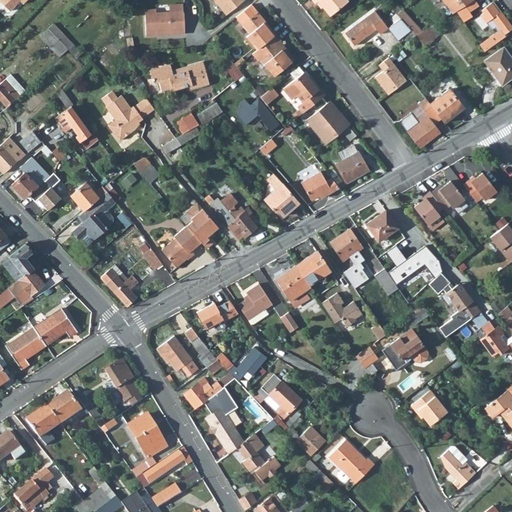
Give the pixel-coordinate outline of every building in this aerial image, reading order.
[(214,0),(226,14),(243,0),(214,0)] [(330,15),(347,1),(346,0),(312,0),(315,3),(318,0),(330,15)] [(442,0),(452,13),(456,10),(464,5),(471,0),(442,0)] [(511,27),(511,26),(500,11),(499,12),(491,2),(481,10),(483,12),(480,15),(489,27),(491,28),(493,28),(494,27),(495,26),(498,30),(479,44),(484,51),(505,36),(504,34),(511,27)] [(168,4),(168,12),(182,11),(182,3),(168,4)] [(397,14),(401,10),(395,4),(391,7),(396,13),(397,14)] [(464,5),(456,10),(463,21),(472,16),(464,5)] [(145,35),(156,34),(156,32),(165,32),(165,34),(184,33),(183,11),(182,11),(168,12),(155,12),(155,9),(144,9),(145,35)] [(415,35),(422,31),(402,9),(401,10),(397,14),(410,29),(415,35)] [(354,45),(376,28),(379,33),(387,27),(374,10),(344,32),(354,45)] [(256,49),(276,34),(270,27),(268,28),(263,23),(265,21),(257,11),(242,24),(249,33),(246,36),(256,49)] [(397,40),(405,34),(410,29),(397,14),(396,13),(390,18),(394,23),(387,27),(397,40)] [(52,23),(40,36),(59,56),(68,49),(53,33),(57,29),(52,23)] [(424,46),(434,38),(426,28),(422,31),(415,35),(424,46)] [(68,49),(76,58),(81,54),(57,29),(53,33),(68,49)] [(405,34),(409,39),(415,35),(410,29),(405,34)] [(273,77),(294,59),(288,51),(285,54),(282,50),(283,49),(278,43),(280,42),(281,40),(276,34),(256,49),(251,54),(256,61),(258,59),(273,77)] [(285,54),(288,51),(280,42),(278,43),(283,49),(282,50),(285,54)] [(501,85),(511,76),(511,59),(503,46),(484,60),(501,85)] [(393,63),(388,57),(384,60),(378,64),(383,70),(393,63)] [(161,90),(172,87),(175,86),(176,88),(189,85),(190,88),(209,83),(202,61),(171,70),(170,64),(149,69),(152,81),(153,81),(154,82),(159,81),(161,90)] [(375,77),(388,94),(402,83),(406,80),(393,63),(383,70),(375,77)] [(304,111),(324,94),(319,88),(317,89),(302,72),(282,89),(291,99),(296,95),(301,102),(299,104),(304,111)] [(0,99),(6,106),(24,90),(10,74),(0,83),(0,99)] [(265,103),(277,94),(272,88),(260,97),(265,103)] [(444,122),(463,107),(448,88),(429,103),(441,117),(444,122)] [(62,89),(56,93),(67,108),(71,105),(73,103),(62,89)] [(111,91),(107,93),(113,100),(116,98),(111,91)] [(119,140),(134,129),(132,126),(138,122),(142,118),(141,118),(154,109),(146,98),(133,107),(133,106),(130,108),(121,95),(116,98),(113,100),(107,93),(100,99),(105,106),(115,119),(115,122),(113,122),(112,121),(107,124),(119,140)] [(239,105),(233,109),(243,123),(253,115),(252,114),(255,111),(256,112),(270,130),(278,123),(256,96),(248,103),(243,97),(237,102),(239,105)] [(433,123),(441,117),(429,103),(425,98),(418,103),(427,114),(433,123)] [(200,111),(206,120),(222,110),(215,102),(200,111)] [(426,115),(427,114),(418,103),(418,104),(426,115)] [(54,117),(64,132),(71,126),(77,134),(75,136),(79,141),(80,140),(90,133),(71,105),(67,108),(61,112),(56,116),(54,117)] [(327,143),(342,130),(348,125),(332,105),(310,122),(327,143)] [(201,128),(204,126),(202,123),(206,120),(200,111),(193,116),(198,124),(201,128)] [(419,148),(440,131),(433,123),(427,114),(426,115),(417,122),(409,112),(398,121),(406,130),(419,148)] [(284,136),(291,130),(292,132),(293,131),(289,125),(285,128),(286,129),(281,133),(284,136)] [(350,140),(356,135),(348,125),(342,130),(350,140)] [(165,153),(200,133),(196,126),(175,138),(161,146),(165,153)] [(32,130),(19,140),(23,145),(28,151),(40,141),(34,132),(32,130)] [(90,133),(80,140),(86,148),(97,139),(92,131),(90,133)] [(3,143),(0,145),(0,169),(3,173),(18,159),(19,159),(24,154),(8,137),(3,143)] [(275,145),(270,139),(259,148),(264,155),(275,145)] [(353,144),(338,152),(342,160),(357,151),(353,144)] [(44,146),(30,158),(36,165),(52,152),(45,145),(44,146)] [(58,160),(66,156),(59,145),(52,152),(58,160)] [(346,182),(368,170),(357,151),(342,160),(335,164),(346,182)] [(140,171),(149,162),(144,156),(133,163),(140,171)] [(140,171),(150,182),(159,174),(149,162),(140,171)] [(310,199),(318,195),(320,197),(338,187),(331,178),(326,181),(320,171),(301,182),(310,199)] [(496,190),(482,171),(474,177),(470,181),(468,179),(462,184),(476,202),(482,197),(484,200),(496,190)] [(25,172),(11,185),(23,198),(28,194),(37,185),(25,172)] [(37,185),(28,194),(35,201),(38,198),(48,209),(61,198),(51,187),(60,179),(53,172),(45,180),(44,180),(37,185)] [(273,173),(267,178),(276,188),(282,182),(273,173)] [(431,192),(443,207),(444,209),(450,205),(452,207),(464,198),(450,180),(443,186),(438,189),(437,187),(431,192)] [(86,182),(71,195),(84,210),(87,208),(99,197),(106,191),(103,187),(102,185),(94,191),(86,182)] [(283,216),(299,202),(282,182),(276,188),(264,198),(274,210),(277,208),(283,216)] [(431,192),(429,190),(423,195),(425,197),(420,201),(413,206),(427,224),(439,215),(437,212),(443,207),(431,192)] [(99,197),(87,208),(92,214),(72,231),(79,239),(86,232),(92,239),(106,227),(112,221),(112,217),(106,209),(115,201),(106,191),(99,197)] [(245,237),(257,227),(241,207),(238,209),(236,209),(233,207),(234,204),(237,202),(230,193),(221,201),(218,197),(214,200),(210,204),(227,225),(226,225),(238,239),(243,235),(245,237)] [(214,200),(209,195),(204,198),(209,204),(210,204),(214,200)] [(206,248),(212,243),(207,236),(218,227),(202,208),(197,202),(185,212),(190,218),(192,220),(186,225),(201,241),(206,248)] [(398,227),(385,210),(365,223),(378,241),(398,227)] [(432,230),(444,221),(439,215),(427,224),(432,230)] [(511,259),(511,227),(508,222),(498,230),(489,236),(507,259),(509,262),(511,259)] [(176,267),(188,257),(186,254),(201,241),(186,225),(174,236),(175,237),(161,249),(176,267)] [(0,249),(11,241),(0,228),(0,249)] [(362,246),(350,228),(329,242),(342,260),(348,256),(354,264),(343,272),(354,287),(368,277),(361,268),(363,267),(359,262),(364,259),(357,250),(362,246)] [(33,267),(24,257),(31,252),(24,243),(9,256),(24,274),(32,268),(33,267)] [(139,247),(143,253),(149,248),(145,243),(139,247)] [(397,244),(387,251),(397,264),(406,257),(397,244)] [(154,269),(162,263),(150,247),(149,248),(143,253),(142,253),(154,269)] [(296,264),(309,284),(330,271),(317,251),(296,264)] [(451,259),(457,255),(454,251),(448,255),(451,259)] [(16,280),(24,274),(9,256),(1,262),(16,280)] [(80,267),(84,271),(96,261),(92,257),(80,267)] [(501,268),(509,262),(507,259),(499,265),(501,268)] [(461,271),(467,266),(463,261),(457,266),(461,271)] [(115,263),(100,276),(127,305),(136,297),(129,289),(137,281),(131,274),(127,278),(115,263)] [(309,284),(296,264),(275,278),(290,300),(303,291),(310,286),(309,284)] [(393,280),(397,277),(390,267),(386,270),(393,280)] [(45,285),(32,268),(24,274),(16,280),(0,293),(0,302),(2,304),(14,295),(21,303),(21,302),(23,305),(33,298),(31,295),(45,285)] [(386,270),(384,268),(374,275),(383,287),(393,280),(386,270)] [(401,288),(401,284),(397,277),(393,280),(397,286),(399,289),(401,288)] [(397,286),(393,280),(383,287),(387,293),(397,286)] [(258,283),(246,292),(247,294),(249,297),(245,299),(238,304),(248,319),(265,308),(272,303),(258,283)] [(466,321),(480,311),(461,285),(456,285),(445,292),(466,321)] [(48,288),(42,292),(45,296),(51,292),(48,288)] [(306,296),(303,291),(290,300),(295,306),(304,301),(303,299),(306,296)] [(337,292),(321,303),(334,322),(340,318),(346,326),(355,320),(354,318),(362,313),(353,301),(343,308),(340,304),(343,301),(337,292)] [(223,318),(214,302),(196,311),(205,328),(223,318)] [(511,312),(511,311),(507,305),(497,313),(502,320),(511,312)] [(429,313),(424,307),(415,313),(407,318),(412,325),(429,313)] [(77,331),(61,308),(33,327),(45,345),(65,331),(69,336),(77,331)] [(248,319),(251,325),(268,313),(265,308),(248,319)] [(289,311),(280,317),(290,331),(298,326),(289,311)] [(495,329),(489,321),(475,331),(492,355),(506,345),(504,342),(507,340),(498,326),(495,329)] [(378,323),(371,328),(378,339),(386,334),(378,323)] [(198,335),(191,326),(184,332),(191,341),(191,340),(198,335)] [(279,326),(271,331),(274,338),(283,333),(279,326)] [(29,363),(25,358),(45,345),(33,327),(5,346),(21,369),(29,363)] [(428,352),(411,328),(381,349),(392,366),(395,369),(412,357),(415,361),(420,362),(427,357),(428,352)] [(191,359),(174,335),(156,348),(166,362),(168,361),(176,370),(191,359)] [(202,354),(208,350),(198,335),(191,340),(202,354)] [(372,349),(369,345),(362,350),(356,354),(355,354),(369,375),(377,370),(371,362),(378,358),(372,349)] [(266,357),(254,347),(236,368),(234,365),(228,371),(229,372),(238,380),(244,373),(249,378),(251,374),(252,374),(266,357)] [(207,354),(210,351),(208,350),(202,354),(194,360),(202,370),(206,367),(214,361),(207,354)] [(215,357),(210,351),(207,354),(214,361),(217,359),(215,357)] [(221,352),(215,357),(217,359),(222,365),(227,370),(233,364),(221,352)] [(217,359),(214,361),(206,367),(211,372),(211,373),(222,365),(217,359)] [(133,378),(121,360),(104,370),(124,401),(128,399),(132,406),(142,399),(130,379),(133,378)] [(329,371),(338,366),(335,362),(326,367),(329,371)] [(0,364),(0,383),(6,379),(8,377),(0,364)] [(204,378),(211,372),(206,367),(202,370),(199,372),(203,377),(204,378)] [(203,377),(183,393),(195,408),(210,396),(224,385),(233,377),(229,372),(218,382),(217,381),(210,386),(204,378),(203,377)] [(301,398),(274,373),(257,391),(264,398),(283,417),(301,398)] [(511,384),(484,407),(492,417),(499,411),(511,427),(511,384)] [(224,385),(210,396),(216,403),(229,392),(224,385)] [(446,411),(429,389),(411,404),(416,411),(418,409),(423,416),(430,424),(446,411)] [(260,402),(264,398),(257,391),(253,395),(260,402)] [(66,392),(46,406),(59,423),(80,410),(66,392)] [(106,424),(85,396),(80,401),(100,428),(106,424)] [(303,411),(308,405),(305,402),(300,407),(303,411)] [(46,406),(25,419),(39,437),(46,445),(54,439),(49,431),(59,423),(46,406)] [(232,425),(221,407),(206,417),(219,438),(226,434),(229,438),(237,433),(235,430),(232,425)] [(267,420),(271,416),(265,410),(261,414),(267,420)] [(301,413),(297,410),(289,418),(293,422),(298,416),(301,413)] [(166,447),(146,413),(128,425),(147,458),(166,447)] [(120,414),(113,419),(116,423),(123,418),(120,414)] [(277,414),(272,418),(283,430),(287,426),(284,423),(281,419),(281,418),(277,414)] [(302,419),(298,416),(293,422),(289,426),(293,429),(302,419)] [(289,426),(293,422),(289,418),(284,423),(287,426),(288,427),(289,426)] [(106,424),(100,428),(103,432),(116,423),(113,419),(106,424)] [(325,440),(310,425),(299,437),(295,440),(311,455),(325,440)] [(298,434),(293,429),(289,426),(288,427),(285,430),(295,440),(299,437),(297,435),(298,434)] [(24,452),(8,431),(0,437),(0,460),(10,453),(15,460),(24,452)] [(263,445),(254,433),(237,446),(246,458),(242,461),(249,470),(253,468),(254,470),(254,471),(261,479),(268,473),(269,476),(275,471),(274,469),(280,464),(273,455),(264,462),(255,451),(263,445)] [(353,446),(345,438),(328,456),(341,468),(349,476),(355,482),(374,463),(368,457),(366,459),(359,452),(358,454),(351,448),(353,446)] [(452,482),(458,488),(475,472),(465,461),(467,459),(454,445),(451,445),(440,456),(444,467),(456,479),(452,482)] [(358,454),(359,452),(353,446),(351,448),(358,454)] [(192,461),(183,447),(143,474),(142,473),(136,477),(142,486),(143,487),(183,459),(186,465),(192,461)] [(138,459),(134,453),(130,456),(134,462),(138,459)] [(315,461),(321,456),(317,453),(312,458),(315,461)] [(151,458),(142,464),(146,470),(155,464),(151,458)] [(326,476),(309,459),(303,463),(313,473),(315,471),(318,473),(317,476),(321,481),(326,476)] [(141,463),(131,470),(136,477),(142,473),(146,470),(142,464),(141,463)] [(116,496),(93,467),(88,471),(101,487),(87,499),(96,511),(116,496)] [(349,476),(341,468),(337,473),(337,475),(342,481),(345,481),(349,476)] [(52,477),(45,469),(31,480),(13,495),(21,504),(26,510),(24,511),(34,511),(30,507),(32,505),(34,507),(49,494),(47,492),(52,488),(47,482),(52,477)] [(326,487),(332,481),(326,476),(321,481),(326,487)] [(181,493),(175,483),(151,498),(157,507),(164,503),(180,493),(181,493)] [(135,491),(120,502),(121,502),(122,505),(127,511),(160,511),(157,507),(151,498),(148,493),(141,498),(135,491)] [(256,501),(251,492),(238,499),(244,510),(256,501)] [(180,493),(164,503),(169,511),(185,501),(180,493)] [(283,511),(286,510),(273,494),(254,509),(255,511),(283,511)] [(120,502),(116,496),(96,511),(97,511),(109,511),(120,503),(119,502),(120,502)] [(84,501),(82,498),(74,504),(79,511),(90,511),(92,511),(84,501)] [(87,499),(84,501),(92,511),(94,511),(96,511),(87,499)] [(301,499),(290,508),(293,511),(297,511),(305,505),(301,499)] [(113,511),(122,506),(120,503),(109,511),(113,511)]
